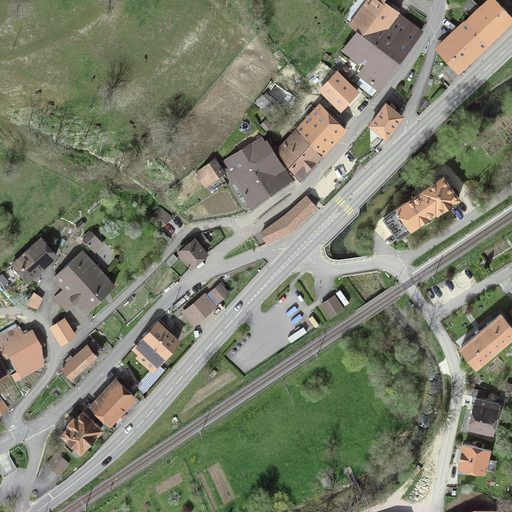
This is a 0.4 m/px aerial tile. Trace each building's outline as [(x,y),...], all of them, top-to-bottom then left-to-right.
[(379,36),(404,55),(421,32),(396,15),(399,12),(384,1),(383,0),(367,0),(349,25),(359,32),(374,43),(379,36)] [(511,17),(495,0),(488,0),(466,22),(487,44),(511,19),(511,17)] [(459,70),(487,44),(466,22),(438,47),(459,70)] [(366,53),(367,53),(374,43),(359,32),(345,51),(360,61),(366,53)] [(377,89),(378,90),(404,55),(379,36),(374,43),(367,53),(371,56),(359,73),(361,76),(356,83),(372,95),(377,89)] [(345,87),(329,75),(318,89),(333,101),(345,87)] [(284,108),(265,91),(261,97),(279,114),(284,108)] [(371,153),(386,136),(402,115),(394,108),(396,106),(391,102),(389,105),(386,103),(370,124),(372,126),(370,128),(371,153)] [(328,113),(317,107),(297,129),(321,154),(345,129),(328,113)] [(299,178),(321,154),(297,129),(278,150),(299,178)] [(255,142),(243,150),(268,190),(289,176),(267,141),(258,147),(255,142)] [(260,196),(268,190),(243,150),(224,162),(252,206),(262,199),(260,196)] [(205,185),(224,171),(215,159),(196,173),(205,185)] [(458,198),(443,176),(383,217),(398,238),(437,211),(437,212),(458,198)] [(305,196),(290,209),(300,222),(316,207),(305,196)] [(280,237),(300,222),(290,209),(263,230),(271,241),(280,237)] [(157,210),(152,215),(162,226),(168,221),(157,210)] [(82,241),(86,246),(88,244),(89,246),(97,238),(91,231),(82,241)] [(201,233),(192,236),(194,238),(179,252),(181,254),(179,256),(182,259),(184,257),(191,266),(207,253),(204,249),(210,244),(201,233)] [(42,238),(12,264),(27,280),(56,254),(47,244),(52,240),(47,234),(42,239),(42,238)] [(67,309),(77,300),(87,310),(114,285),(82,251),(55,277),(65,287),(55,297),(67,309)] [(178,258),(174,254),(166,262),(170,267),(178,258)] [(212,289),(203,296),(210,304),(218,297),(212,289)] [(31,293),(25,307),(36,312),(43,299),(31,293)] [(330,317),(343,308),(335,295),(321,304),(330,317)] [(199,317),(189,308),(184,314),(194,323),(199,317)] [(511,328),(500,314),(461,346),(477,365),(511,336),(511,328)] [(56,323),(52,327),(61,342),(74,334),(64,319),(58,322),(56,323)] [(136,345),(140,349),(138,352),(140,354),(143,351),(157,363),(178,340),(163,327),(165,325),(160,320),(136,345)] [(0,336),(0,360),(10,354),(19,369),(40,357),(35,349),(41,346),(32,331),(24,336),(18,326),(0,336)] [(71,355),(66,360),(68,362),(62,368),(70,378),(103,349),(93,340),(73,358),(71,355)] [(134,396),(116,379),(92,405),(91,406),(99,413),(110,422),(134,396)] [(475,388),(473,396),(485,399),(487,391),(475,388)] [(492,431),(499,403),(485,399),(473,396),(471,403),(474,404),(469,425),(492,431)] [(99,413),(91,406),(92,405),(90,404),(76,419),(74,416),(68,423),(70,425),(62,433),(67,438),(64,442),(71,449),(75,445),(80,450),(101,428),(93,420),(95,417),(99,413)] [(484,471),(489,449),(464,443),(459,465),(484,471)] [(57,452),(47,463),(58,474),(68,463),(57,452)] [(17,466),(10,455),(0,460),(0,469),(3,475),(17,466)]
